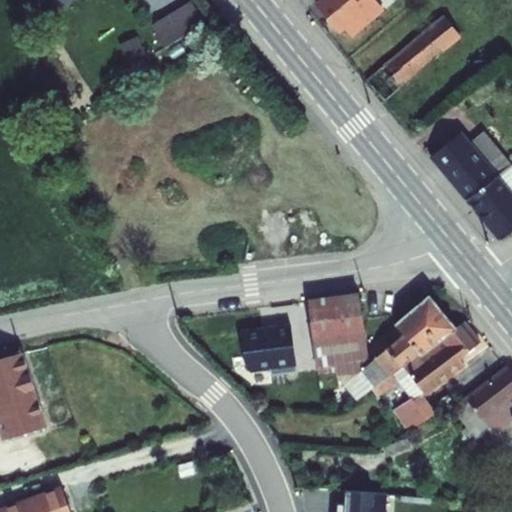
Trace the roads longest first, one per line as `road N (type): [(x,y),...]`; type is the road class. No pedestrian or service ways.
road 1 (unclassified): [(127,303),(349,272),(452,244)]
road 2 (secondary): [(251,0),(452,244)]
road 3 (unclassified): [(127,303),(229,412),(261,461),(280,511)]
road 4 (unclassified): [(0,329),(127,303)]
